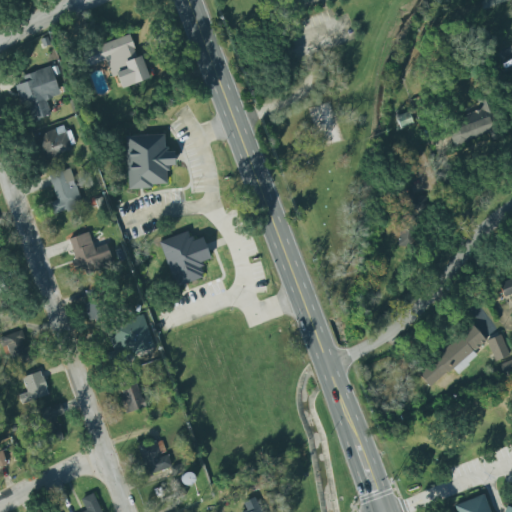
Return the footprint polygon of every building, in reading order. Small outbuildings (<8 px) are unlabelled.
[(511,43),(511,44),(511,47),(511,53),(502,56),(509,78),(511,77),(511,43)] [(60,95),(50,67),(22,76),(25,83),(16,86),(28,123),(51,115),(46,100),(60,95)] [(497,130),(486,97),(478,99),(482,111),(446,123),(454,146),(497,130)] [(73,153),(68,126),(35,133),(40,159),(73,153)] [(127,188),(168,186),(167,166),(174,166),(173,152),(165,152),(165,135),(125,137),(127,188)] [(56,200),(50,202),(54,216),(82,207),(70,167),(48,174),(56,200)] [(398,247),(417,247),(418,219),(399,218),(398,247)] [(200,239),(208,260),(200,262),(202,267),(199,268),(202,274),(200,275),(201,278),(174,288),(157,242),(186,231),(188,238),(191,237),(193,241),(200,239)] [(68,239),(75,260),(70,262),(73,271),(79,269),(81,276),(113,265),(106,244),(94,248),(89,233),(68,239)] [(511,277),(497,283),(503,298),(511,294),(511,277)] [(96,299),(87,300),(87,321),(104,320),(103,296),(96,296),(96,299)] [(105,326),(142,312),(157,348),(111,366),(106,355),(115,351),(105,326)] [(473,352),(486,341),(470,324),(416,374),(429,389),(452,368),(457,374),(477,356),(473,352)] [(20,331),(0,337),(0,339),(3,347),(7,346),(13,364),(29,359),(20,331)] [(508,357),(502,335),(486,340),(493,361),(508,357)] [(49,395),(40,371),(20,378),(26,393),(19,395),(22,404),(49,395)] [(144,408),(138,383),(120,388),(125,412),(144,408)] [(63,415),(61,404),(29,413),(33,428),(38,427),(43,446),(63,440),(60,427),(54,429),(51,418),(63,415)] [(167,453),(166,454),(161,439),(136,448),(146,476),(172,467),(167,453)] [(81,500),(92,494),(100,511),(83,511),(86,511),(81,500)] [(511,511),(511,510),(506,511),(491,511),(485,494),(458,504),(460,511),(511,511)] [(242,502),(246,511),(245,511),(263,511),(258,497),(242,502)]
